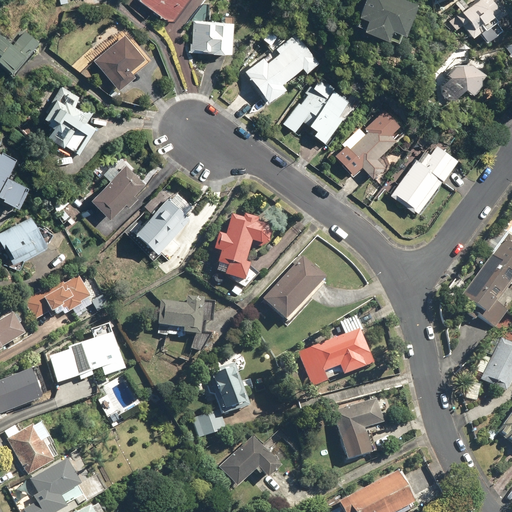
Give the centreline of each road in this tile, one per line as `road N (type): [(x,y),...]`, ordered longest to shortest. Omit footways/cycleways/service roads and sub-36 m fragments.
road 1 (residential): [(404,285),(366,239),(261,160),(191,128)]
road 2 (residential): [(486,511),(445,440),(404,285)]
road 3 (residential): [(404,285),(436,258),(511,155)]
